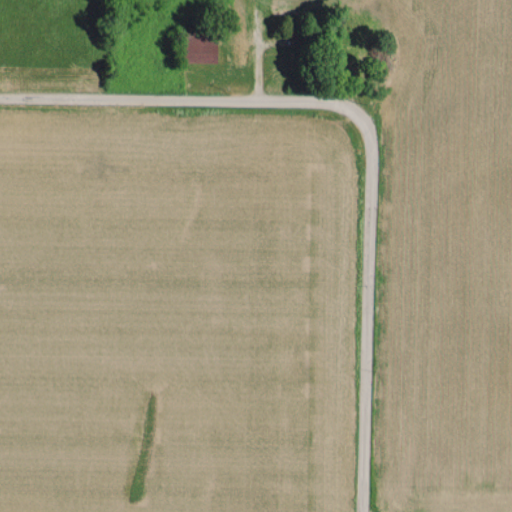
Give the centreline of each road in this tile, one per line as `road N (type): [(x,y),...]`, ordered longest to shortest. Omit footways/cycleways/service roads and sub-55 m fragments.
road 1 (residential): [(362,511),(370,236),(354,169),(299,114)]
road 2 (residential): [(299,114),(167,92),(0,89)]
